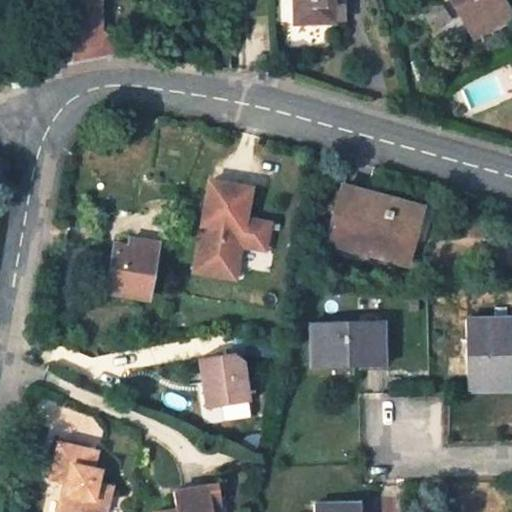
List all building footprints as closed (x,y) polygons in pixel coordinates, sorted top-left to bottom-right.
[(293,0),(294,25),(334,24),(334,21),(344,20),(343,0),(293,0)] [(450,0),(474,37),(510,14),(501,0),(450,0)] [(101,7),(55,3),(55,33),(91,34),(101,34),(101,7)] [(91,34),(55,33),(55,67),(91,60),(91,34)] [(115,56),(117,34),(101,34),(91,34),(91,60),(115,56)] [(210,183),(194,274),(236,280),(242,248),(266,251),(271,224),(247,220),(252,196),(241,194),(242,188),(210,183)] [(343,186),(328,242),(378,256),(380,251),(409,259),(419,221),(390,213),(394,200),(343,186)] [(390,213),(419,221),(423,209),(394,200),(390,213)] [(156,252),(157,243),(130,239),(128,248),(156,252)] [(128,248),(116,246),(107,291),(148,298),(156,252),(128,248)] [(378,256),(407,263),(409,259),(380,251),(378,256)] [(457,288),(445,288),(446,299),(456,299),(457,288)] [(467,390),(511,388),(511,343),(508,343),(507,319),(465,320),(467,390)] [(383,321),(311,322),(312,368),(358,367),(358,362),(384,360),(383,321)] [(242,351),(198,358),(205,409),(249,402),(242,351)] [(358,371),(384,370),(384,360),(358,362),(358,367),(358,371)] [(65,491),(60,511),(108,511),(114,487),(100,484),(103,470),(97,468),(100,451),(63,442),(55,477),(68,480),(79,482),(76,493),(65,491)] [(79,482),(68,480),(65,491),(76,493),(79,482)] [(216,511),(216,502),(225,500),(223,488),(179,495),(180,511),(216,511)] [(225,511),(227,511),(225,500),(216,502),(216,511),(225,511)] [(355,511),(356,503),(314,504),(313,511),(355,511)] [(364,511),(365,503),(356,503),(355,511),(364,511)]
